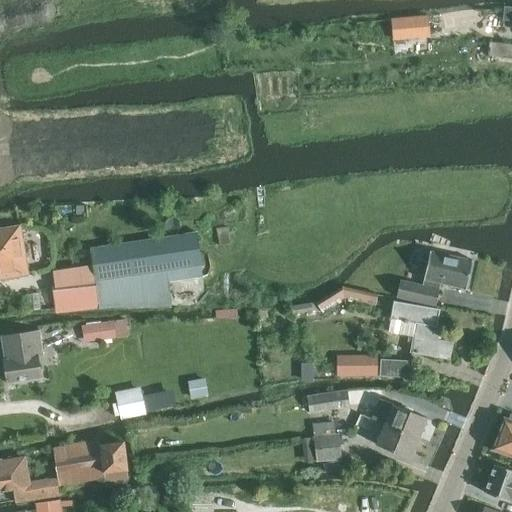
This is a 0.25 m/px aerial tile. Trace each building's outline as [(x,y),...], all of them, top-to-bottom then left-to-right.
[(511,7),(505,7),(503,20),(511,21),(511,7)] [(330,26),(332,41),(332,44),(393,38),(431,35),(429,16),(391,18),(330,26)] [(488,56),(511,58),(511,44),(489,42),(488,56)] [(0,278),(28,274),(21,226),(0,229),(0,278)] [(227,227),(217,229),(220,246),(230,244),(227,227)] [(80,281),(52,284),(55,310),(55,312),(87,308),(98,306),(118,304),(171,304),(168,281),(203,276),(196,234),(89,249),(91,262),(94,280),(80,281)] [(475,260),(430,251),(423,286),(401,281),(397,297),(436,306),(441,284),(469,290),(475,260)] [(322,312),(344,298),(376,305),(378,295),(343,287),(316,303),(322,312)] [(394,301),(388,331),(413,336),(410,353),(450,360),(453,342),(435,339),(440,310),(394,301)] [(312,312),(311,303),(291,306),(293,314),(312,312)] [(116,336),(114,320),(83,324),(85,341),(116,336)] [(7,382),(41,377),(37,347),(41,347),(39,331),(4,336),(8,360),(4,360),(7,382)] [(377,357),(337,357),(337,376),(377,376),(377,357)] [(381,360),(380,376),(413,378),(414,362),(381,360)] [(313,365),(303,365),(303,381),(313,381),(313,365)] [(205,378),(188,382),(191,398),(208,395),(205,378)] [(148,392),(152,409),(180,402),(176,385),(148,392)] [(145,412),(140,389),(116,395),(121,418),(145,412)] [(381,390),(346,389),(347,393),(349,407),(364,404),(360,415),(375,420),(379,409),(381,406),(381,390)] [(340,394),(308,398),(310,413),(342,408),(349,407),(347,393),(340,394)] [(293,400),(281,403),(283,413),(295,411),(293,400)] [(388,407),(385,413),(390,415),(386,425),(418,438),(426,418),(394,405),(392,409),(388,407)] [(504,418),(492,449),(511,456),(511,414),(508,420),(504,418)] [(360,415),(355,426),(370,432),(375,420),(360,415)] [(334,422),(313,424),(314,437),(335,435),(334,422)] [(386,425),(377,445),(410,459),(418,438),(386,425)] [(335,435),(314,437),(317,461),(341,458),(338,435),(335,435)] [(53,448),(58,486),(104,478),(105,486),(129,483),(124,442),(101,445),(100,440),(53,448)] [(21,458),(0,460),(0,490),(17,488),(28,487),(27,480),(25,480),(21,458)] [(511,470),(495,464),(484,494),(509,503),(510,501),(511,501),(511,470)] [(59,499),(35,502),(36,511),(61,511),(60,504),(59,499)]
